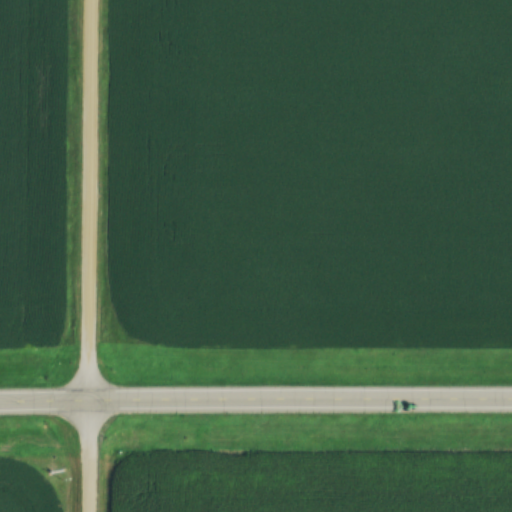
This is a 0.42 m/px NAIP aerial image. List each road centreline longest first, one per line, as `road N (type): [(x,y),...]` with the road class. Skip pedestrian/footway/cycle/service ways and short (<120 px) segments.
road 1 (secondary): [(511,400),(0,403)]
road 2 (residential): [(90,511),(91,0)]
